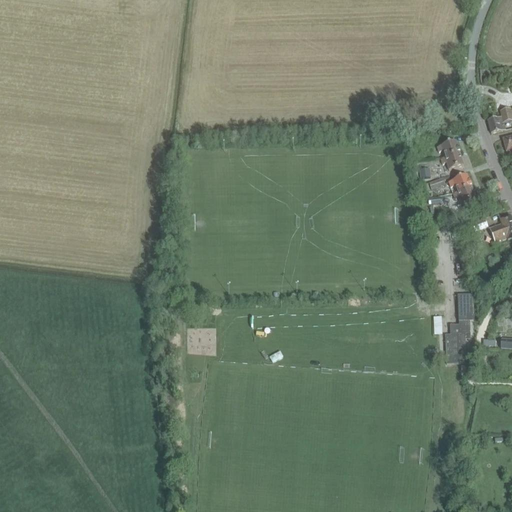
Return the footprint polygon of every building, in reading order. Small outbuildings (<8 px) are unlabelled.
[(511,121),(511,119),(510,110),(500,112),(502,118),(487,122),(491,135),(505,132),(503,124),(511,121)] [(511,137),(502,141),(506,153),(511,151),(511,137)] [(444,159),(460,155),(456,142),(436,149),(438,154),(442,153),(444,159)] [(460,155),(444,159),(440,161),(442,166),(446,165),(448,172),(464,167),(460,155)] [(456,194),(472,188),(467,176),(448,184),(450,189),(454,188),(456,194)] [(435,188),(447,184),(445,178),(433,183),(435,188)] [(476,201),(472,188),(456,194),(453,195),(455,201),(458,199),(461,206),(476,201)] [(511,239),(511,221),(510,217),(499,221),(501,226),(489,231),(495,245),(507,240),(507,242),(511,239)] [(487,229),(484,220),(472,225),(475,233),(487,229)] [(474,322),(473,296),(457,297),(458,326),(450,327),(450,336),(445,337),(446,366),(466,365),(465,341),(470,341),(469,322),(474,322)] [(511,340),(501,340),(500,350),(511,351),(511,340)]
